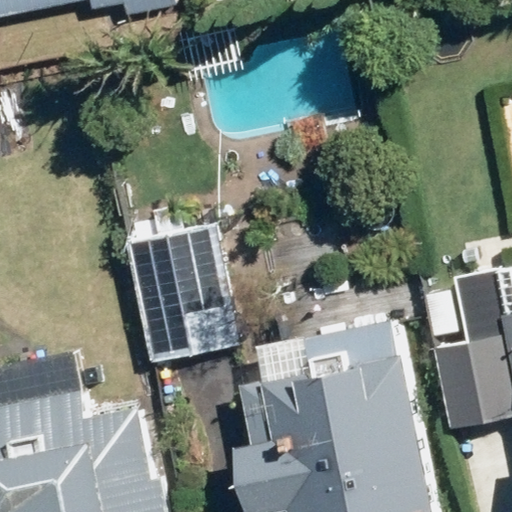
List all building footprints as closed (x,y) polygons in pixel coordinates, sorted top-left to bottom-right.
[(0,0),(0,13),(64,0),(103,0),(104,3),(119,0),(137,0),(139,9),(182,0),(0,0)] [(251,338),(226,218),(139,236),(164,356),(251,338)] [(271,338),(278,372),(253,377),(264,434),(247,438),(260,509),(278,505),(278,511),(446,511),(408,312),(271,338)] [(511,412),(511,327),(444,341),(460,422),(511,412)] [(169,511),(148,399),(98,408),(93,384),(0,401),(0,511),(169,511)]
